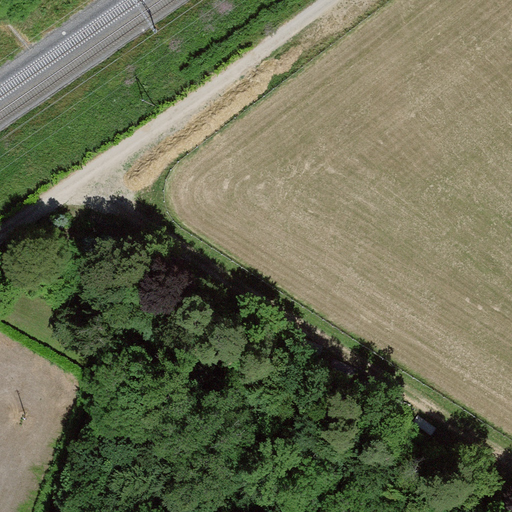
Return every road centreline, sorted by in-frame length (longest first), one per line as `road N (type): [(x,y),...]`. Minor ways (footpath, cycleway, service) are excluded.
road 1 (track): [(142,135),(151,198),(168,243),(191,265),(511,472)]
road 2 (track): [(333,0),(0,231)]
